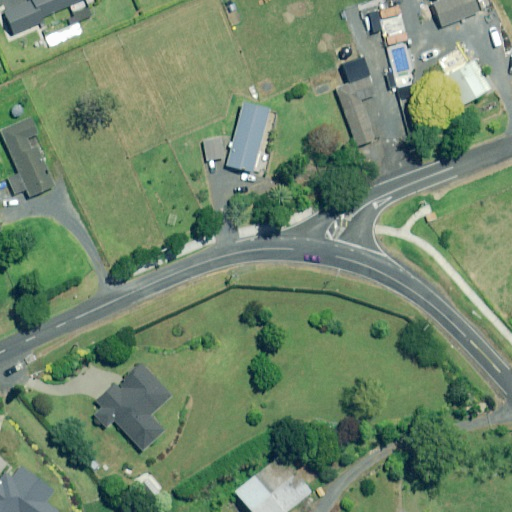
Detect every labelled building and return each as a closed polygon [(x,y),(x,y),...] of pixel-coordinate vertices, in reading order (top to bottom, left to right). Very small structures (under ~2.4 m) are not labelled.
[(31,0),(4,12),(13,34),(46,20),(44,16),(81,0),(31,0)] [(478,11),(473,0),(444,0),(432,5),(441,26),(478,11)] [(489,4),(487,0),(476,0),(480,8),(489,4)] [(87,7),(71,13),(76,28),(93,21),(87,7)] [(370,76),(363,57),(342,65),(349,84),(370,76)] [(490,89),(473,60),(445,77),(462,106),(490,89)] [(362,105),(354,84),(336,90),(349,126),(357,147),(375,140),(362,105)] [(12,117),(23,112),(19,103),(8,108),(12,117)] [(269,111),(243,103),(226,166),(252,173),(269,111)] [(36,134),(29,118),(0,130),(0,132),(18,175),(7,180),(13,194),(25,189),(28,197),(53,186),(36,147),(31,136),(36,134)] [(224,158),(221,139),(203,142),(206,160),(224,158)] [(169,396),(140,366),(117,388),(114,384),(95,402),(101,408),(92,415),(104,428),(112,421),(140,450),(162,429),(149,415),(169,396)] [(0,495),(0,511),(39,511),(29,477),(0,495)] [(281,511),(253,477),(235,492),(250,511),(281,511)]
